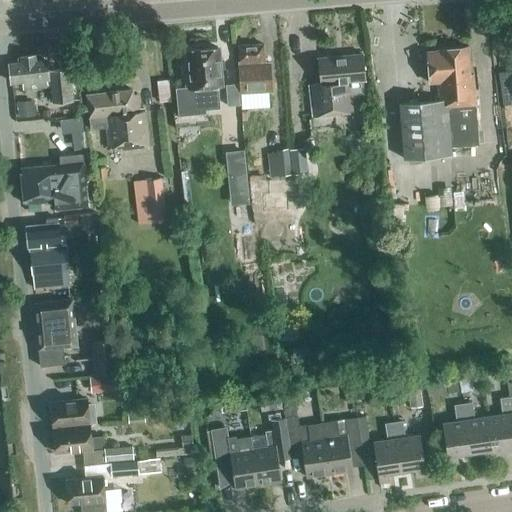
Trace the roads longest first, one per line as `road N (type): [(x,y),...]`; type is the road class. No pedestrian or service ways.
road 1 (residential): [(45,511),(0,53)]
road 2 (tertiary): [(0,26),(323,0)]
